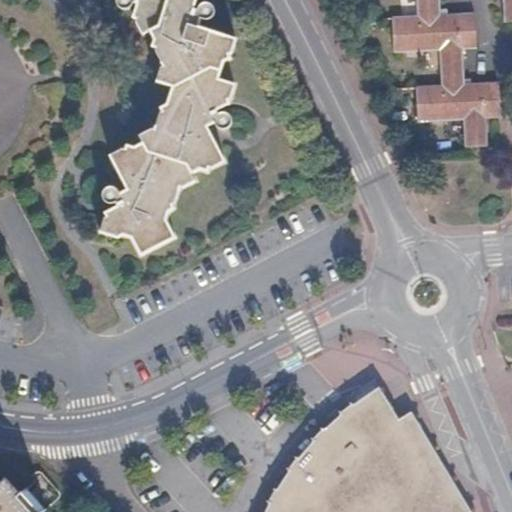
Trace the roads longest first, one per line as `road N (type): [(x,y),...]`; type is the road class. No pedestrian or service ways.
road 1 (residential): [(0,424),(97,426),(388,301)]
road 2 (tertiary): [(284,0),(411,259)]
road 3 (tertiary): [(441,331),(511,498)]
